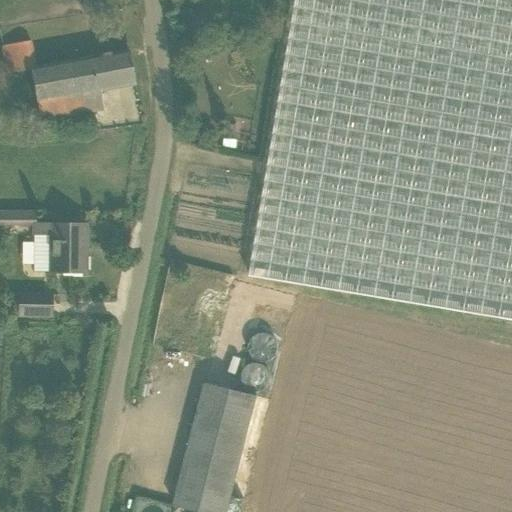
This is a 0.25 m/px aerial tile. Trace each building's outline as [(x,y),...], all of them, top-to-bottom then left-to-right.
[(511,0),(303,0),(279,149),(257,277),(511,320),(511,0)] [(30,41),(1,47),(6,74),(30,70),(36,103),(37,103),(40,120),(103,109),(101,92),(135,85),(128,50),(88,57),(35,67),(30,41)] [(225,132),(233,133),(235,133),(236,125),(226,124),(225,132)] [(85,225),(50,225),(34,225),(34,212),(0,211),(0,226),(32,226),(32,236),(32,272),(85,272),(85,225)] [(511,511),(511,351),(234,279),(207,383),(206,383),(175,506),(194,511),(197,511),(511,511)] [(51,294),(19,294),(19,316),(51,316),(51,294)]
